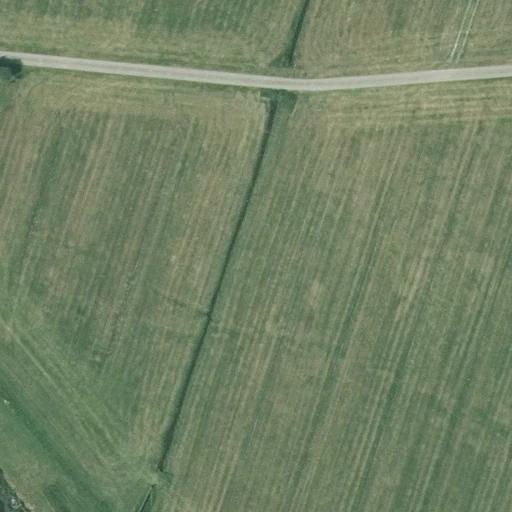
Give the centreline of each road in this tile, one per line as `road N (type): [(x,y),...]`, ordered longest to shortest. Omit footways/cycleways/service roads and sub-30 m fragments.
road 1 (unclassified): [(264,82),(0,57)]
road 2 (unclassified): [(264,82),(511,71)]
